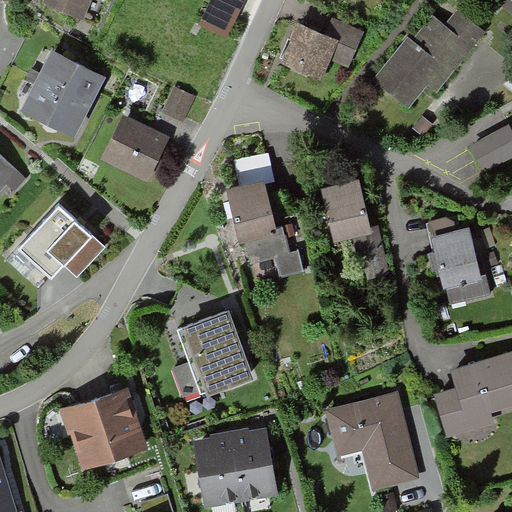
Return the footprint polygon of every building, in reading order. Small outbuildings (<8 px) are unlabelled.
[(92,0),(48,0),(45,7),(82,23),(92,0)] [(208,0),(200,20),(224,30),(236,0),(208,0)] [(431,86),(441,93),(487,33),(458,11),(446,26),(433,15),(380,85),(412,110),(431,86)] [(331,59),(348,67),(363,33),(329,19),(323,34),(307,26),(297,22),(279,63),(321,81),(331,59)] [(26,107),(72,130),(91,92),(102,71),(57,48),(26,107)] [(162,109),(180,119),(193,94),(174,85),(162,109)] [(103,153),(147,177),(170,135),(126,111),(103,153)] [(484,174),(511,159),(511,127),(471,149),(484,174)] [(243,180),(277,174),(272,151),(239,158),(243,180)] [(0,182),(13,168),(0,155),(0,182)] [(337,247),(374,237),(364,199),(359,180),(322,189),(337,247)] [(279,274),(302,269),(297,248),(288,250),(283,227),(274,229),(263,182),(227,190),(239,243),(245,242),(249,261),(275,255),(279,274)] [(75,272),(104,243),(58,198),(18,240),(50,271),(61,259),(75,272)] [(455,303),(493,294),(488,275),(481,276),(470,230),(457,233),(454,219),(428,225),(436,260),(444,294),(452,292),(455,303)] [(203,390),(249,373),(241,353),(225,308),(176,327),(186,355),(170,361),(181,389),(200,381),(203,390)] [(444,424),(511,401),(511,352),(511,351),(471,364),(454,370),(459,384),(434,393),(444,424)] [(81,468),(146,445),(126,385),(60,408),(81,468)] [(371,489),(417,478),(402,413),(398,393),(324,410),(336,460),(363,453),(371,489)] [(206,508),(278,496),(267,432),(241,436),(221,439),(195,444),(206,508)] [(0,511),(16,511),(0,455),(0,511)]
